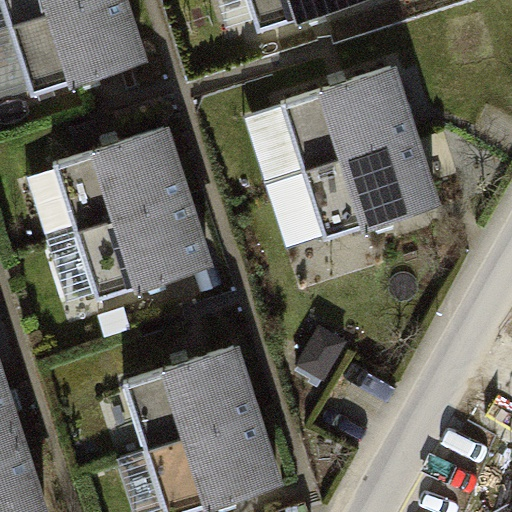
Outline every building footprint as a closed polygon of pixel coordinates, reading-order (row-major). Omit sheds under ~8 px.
[(88,0),(3,0),(12,25),(88,0)] [(145,57),(126,0),(88,0),(12,25),(34,93),(145,57)] [(349,0),(250,0),(260,29),(349,0)] [(416,132),(395,65),(283,101),(305,168),(416,132)] [(189,193),(167,126),(56,162),(78,229),(189,193)] [(438,200),(416,132),(305,168),(327,236),(438,200)] [(211,261),(189,193),(78,229),(100,297),(211,261)] [(259,411),(238,344),(127,380),(148,447),(259,411)] [(0,459),(29,450),(7,382),(0,384),(0,459)] [(179,511),(281,479),(259,411),(148,447),(169,511),(179,511)] [(0,511),(48,511),(29,450),(0,459),(0,511)]
